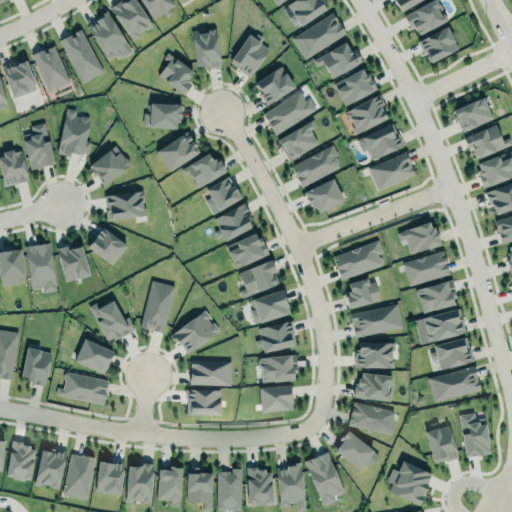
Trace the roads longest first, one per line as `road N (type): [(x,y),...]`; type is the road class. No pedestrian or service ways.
road 1 (residential): [(499,490),(511,450),(509,385),(470,240),(361,0)]
road 2 (residential): [(312,423),(326,378),(317,282),(229,115)]
road 3 (residential): [(0,404),(200,433),(273,435),(312,423)]
road 4 (residential): [(299,245),(450,184)]
